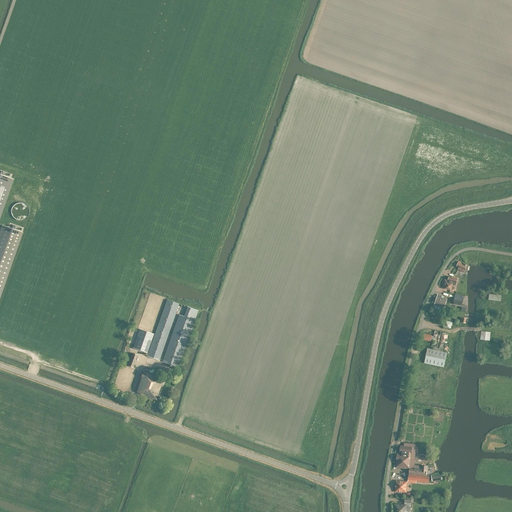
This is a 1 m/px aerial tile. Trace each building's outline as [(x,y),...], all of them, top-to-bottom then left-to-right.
[(0,215),(14,176),(0,171),(0,215)] [(0,296),(23,232),(17,230),(18,226),(9,223),(8,227),(2,224),(0,229),(0,296)] [(458,267),(457,269),(464,272),(466,266),(457,262),(456,266),(458,267)] [(445,288),(451,290),(452,284),(455,285),(457,277),(452,276),(451,277),(448,276),(448,279),(444,278),(441,288),(442,288),(442,287),(445,287),(445,288)] [(433,308),(440,310),(441,306),(444,307),(447,299),(443,298),(444,296),(437,294),(436,298),(435,297),(434,302),(435,302),(433,308)] [(453,303),(462,305),(464,296),(455,294),(453,303)] [(147,356),(159,360),(179,303),(167,299),(147,356)] [(162,361),(178,367),(198,310),(187,306),(184,316),(179,314),(162,361)] [(447,317),(445,324),(453,326),(454,318),(447,317)] [(133,347),(147,352),(153,334),(139,329),(133,347)] [(434,347),(434,349),(427,348),(424,363),(444,367),(447,352),(437,350),(437,348),(444,349),(448,333),(434,330),(433,336),(433,339),(431,347),(434,347)] [(480,339),(489,340),(490,332),(481,331),(480,339)] [(128,365),(133,367),(137,354),(132,353),(128,365)] [(140,394),(156,399),(164,378),(156,375),(143,371),(136,391),(140,393),(140,394)] [(414,465),(416,444),(404,443),(404,446),(400,445),(399,453),(397,453),(395,467),(409,469),(409,474),(426,476),(426,475),(431,473),(433,473),(434,467),(427,467),(427,466),(421,465),(421,466),(414,465)] [(395,491),(405,492),(405,491),(406,490),(406,489),(406,488),(406,487),(405,486),(406,484),(407,481),(396,480),(395,491)] [(410,511),(410,502),(414,503),(414,498),(404,497),(404,504),(394,504),(393,511),(410,511)]
